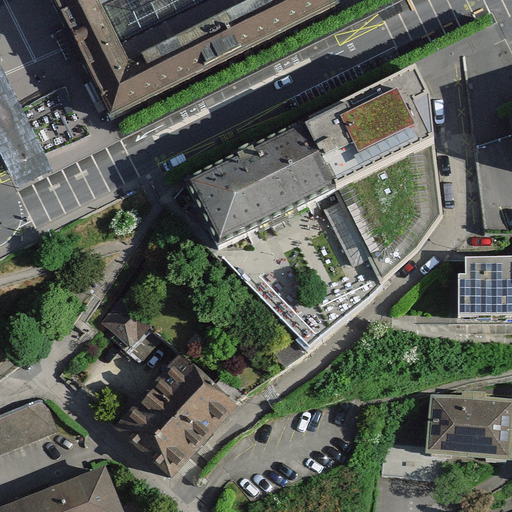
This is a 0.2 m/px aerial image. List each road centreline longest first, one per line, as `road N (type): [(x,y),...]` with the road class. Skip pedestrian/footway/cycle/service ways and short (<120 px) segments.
road 1 (residential): [(469,0),(202,130),(0,215)]
road 2 (residential): [(131,459),(0,508)]
